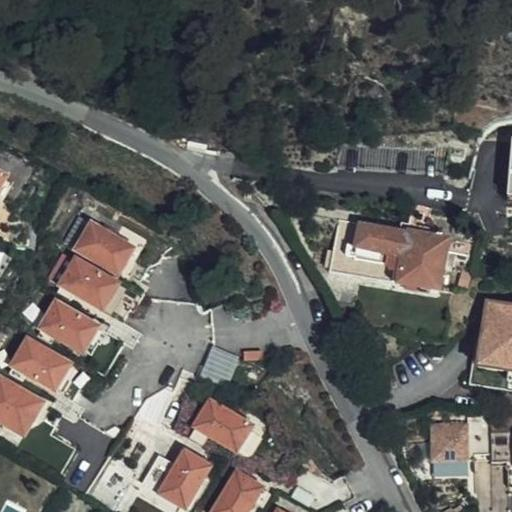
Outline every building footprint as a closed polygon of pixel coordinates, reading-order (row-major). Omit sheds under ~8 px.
[(349,245),(336,243),(331,270),(441,293),(445,269),(448,269),(453,242),(437,239),(414,233),(355,221),(349,245)] [(414,233),(437,239),(440,230),(432,228),(433,222),(426,221),(424,226),(416,225),(414,233)] [(73,250),(85,228),(74,222),(62,243),(73,250)] [(129,253),(130,250),(86,226),(85,228),(73,250),(72,253),(115,277),(118,273),(125,277),(132,265),(129,253)] [(86,270),(88,267),(80,262),(78,265),(86,270)] [(78,265),(75,263),(60,291),(122,326),(130,313),(119,307),(117,291),(118,288),(97,276),(86,270),(78,265)] [(144,271),(132,265),(125,277),(137,284),(144,271)] [(99,273),(88,267),(86,270),(97,276),(99,273)] [(511,307),(489,304),(480,352),(511,357),(509,369),(511,369),(511,307)] [(105,335),(56,306),(41,332),(83,357),(88,349),(97,346),(99,347),(105,335)] [(118,342),(105,335),(99,347),(111,354),(118,342)] [(71,368),(28,343),(13,370),(56,395),(63,400),(70,389),(67,375),(71,368)] [(215,345),(203,373),(228,384),(241,356),(215,345)] [(511,357),(480,352),(478,366),(509,371),(507,380),(511,380),(511,369),(509,369),(511,357)] [(50,411),(0,381),(0,425),(7,430),(15,417),(32,427),(41,422),(43,423),(50,411)] [(77,393),(70,389),(63,400),(71,404),(77,393)] [(254,429),(210,402),(194,430),(222,446),(230,450),(238,455),(254,429)] [(62,418),(50,411),(43,423),(55,430),(62,418)] [(24,439),(32,427),(15,417),(7,430),(24,439)] [(491,432),(491,425),(432,426),(433,463),(468,461),(468,455),(475,455),(492,454),(491,432)] [(492,461),(492,463),(507,463),(511,462),(511,431),(491,432),(492,454),(492,461)] [(230,450),(222,446),(220,451),(228,455),(230,450)] [(177,467),(159,456),(142,486),(186,511),(212,467),(185,452),(177,467)] [(223,478),(232,483),(237,474),(239,470),(231,465),(223,478)] [(250,511),(264,490),(237,474),(232,483),(214,511),(250,511)]
